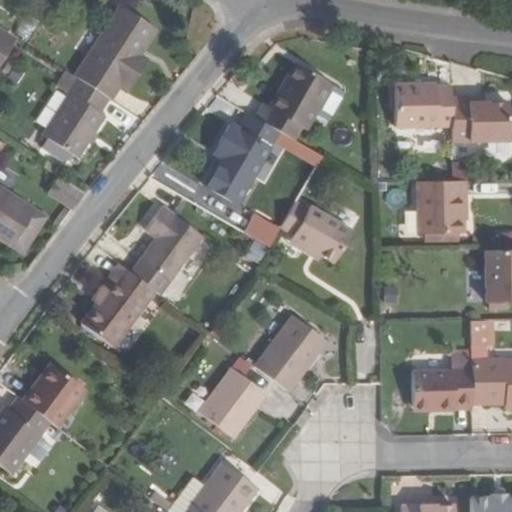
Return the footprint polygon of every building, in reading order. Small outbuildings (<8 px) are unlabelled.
[(155,26),(119,2),(73,73),(105,94),(109,97),(119,82),(127,87),(139,68),(131,63),(139,51),(155,26)] [(0,56),(14,36),(0,27),(0,56)] [(147,55),(139,51),(131,63),(139,68),(147,55)] [(268,104),(263,101),(255,116),(278,129),(291,136),(298,124),(303,127),(309,118),(327,86),(330,80),(294,60),(268,104)] [(73,73),(64,67),(54,83),(67,91),(40,132),(75,156),(102,114),(95,109),(105,94),(73,73)] [(435,82),(393,83),(394,126),(451,125),(450,97),(450,85),(435,85),(435,82)] [(450,97),(451,125),(451,140),(509,139),(508,101),(484,102),(468,102),(468,97),(450,97)] [(203,183),(236,202),(252,174),(278,129),(255,116),(246,111),(236,127),(229,122),(218,140),(226,145),(219,155),(203,183)] [(226,145),(218,140),(211,151),(219,155),(226,145)] [(49,191),(73,206),(84,191),(59,175),(49,191)] [(462,198),(465,197),(464,181),(452,182),(416,182),(418,235),(463,233),(462,198)] [(0,188),(0,237),(10,244),(32,209),(0,188)] [(278,226),(291,234),(290,236),(320,254),(332,262),(352,229),(309,204),(307,208),(294,199),(278,226)] [(154,237),(128,271),(153,290),(158,294),(201,236),(160,206),(143,229),(154,237)] [(499,251),(511,251),(511,235),(499,236),(499,251)] [(290,236),(287,242),(317,260),(320,254),(290,236)] [(486,305),(511,304),(511,251),(499,251),(484,252),(486,305)] [(79,323),(111,347),(115,341),(151,293),(153,290),(128,271),(116,262),(96,289),(102,293),(94,303),(79,323)] [(102,293),(96,289),(89,299),(94,303),(102,293)] [(325,340),(291,314),(253,365),(288,391),(325,340)] [(511,360),(474,361),(474,371),(475,404),(508,403),(511,403),(511,360)] [(49,362),(20,400),(48,421),(55,427),(84,389),(49,362)] [(263,393),(230,367),(197,411),(231,437),(263,393)] [(474,371),(414,373),(415,406),(438,405),(438,410),(458,410),(458,406),(475,406),(475,404),(474,371)] [(0,411),(0,466),(9,474),(48,421),(20,400),(16,397),(7,409),(4,406),(0,411)] [(236,511),(256,486),(221,461),(182,511),(236,511)] [(489,499),(470,499),(470,511),(511,511),(511,498),(507,499),(507,496),(489,496),(489,499)]
